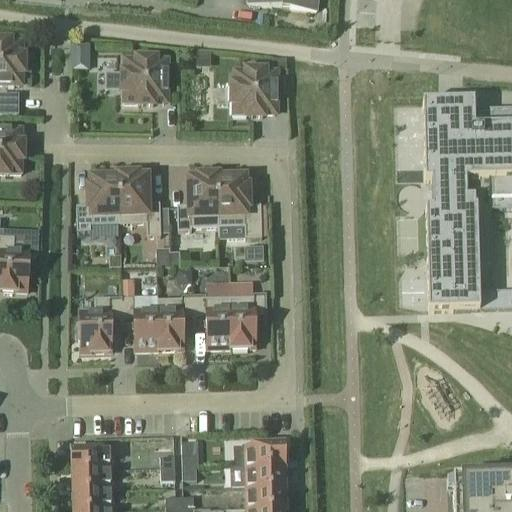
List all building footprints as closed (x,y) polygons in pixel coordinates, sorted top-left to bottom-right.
[(249,0),(249,8),(314,15),(315,0),(249,0)] [(0,88),(22,88),(22,76),(22,73),(22,64),(23,60),(20,60),(20,48),(9,48),(9,45),(6,45),(0,45),(0,88)] [(71,46),(70,71),(88,71),(89,47),(71,46)] [(123,91),(122,91),(122,94),(122,108),(137,108),(140,109),(140,108),(149,108),(149,109),(153,109),(153,106),(165,106),(165,66),(154,66),(154,63),(151,63),(139,63),(136,63),(136,65),(125,65),(125,76),(122,76),(122,79),(123,79),(123,91)] [(117,91),(117,74),(105,75),(105,91),(117,91)] [(232,103),(232,106),(232,120),(246,120),(250,120),(259,120),(262,120),(262,118),(274,118),(275,78),(264,77),(264,75),(261,75),(249,75),(249,74),(246,74),(246,77),(235,77),(235,88),(232,88),(232,91),(232,103)] [(0,118),(18,119),(18,98),(0,97),(0,118)] [(439,105),(422,105),(424,185),(431,185),(432,212),(425,212),(428,316),(479,314),(478,288),(492,287),(490,214),(511,213),(511,111),(474,113),(473,104),(439,105)] [(0,177),(5,178),(8,178),(21,178),(21,163),(22,163),(22,160),(21,160),(21,151),(22,151),(22,147),(19,147),(19,135),(0,135),(0,177)] [(121,179),(120,179),(118,179),(119,229),(146,228),(146,241),(160,241),(159,208),(147,208),(146,181),(137,181),(137,178),(133,178),(133,179),(121,179)] [(90,235),(90,229),(119,229),(118,179),(117,179),(99,180),(99,182),(90,182),(91,191),(88,191),(88,193),(89,209),(88,209),(88,210),(76,211),(76,236),(90,235)] [(191,235),(191,233),(217,232),(216,180),(214,180),(201,180),(197,180),(197,183),(188,183),(189,210),(176,211),(177,236),(191,235)] [(217,180),(216,180),(217,232),(244,231),(245,243),(261,242),(260,209),(247,210),(247,208),(247,193),(247,190),(244,190),(244,182),(235,182),(235,180),(217,180)] [(13,254),(14,242),(0,240),(0,294),(27,296),(27,282),(28,283),(29,267),(28,266),(29,255),(13,254)] [(155,253),(155,273),(169,272),(169,256),(169,253),(155,253)] [(169,256),(169,272),(179,272),(179,256),(169,256)] [(133,326),(134,356),(158,355),(157,314),(133,314),(133,302),(133,284),(120,284),(121,302),(122,326),(133,326)] [(266,322),(265,298),(253,299),(253,286),(230,287),(230,302),(229,302),(230,353),(255,353),(254,323),(266,322)] [(501,311),(511,310),(511,297),(500,298),(501,311)] [(182,324),(193,324),(193,300),(181,301),(181,303),(157,304),(157,314),(158,355),(183,354),(182,324)] [(205,324),(206,354),(230,353),(229,302),(205,303),(205,300),(193,300),(193,324),(205,324)] [(111,356),(110,326),(122,326),(121,302),(94,303),(94,315),(78,316),(79,328),(77,328),(78,344),(79,344),(79,357),(111,356)] [(244,471),(285,470),(284,449),(281,449),(281,443),(261,444),(261,450),(233,450),(233,471),(244,471)] [(70,455),(70,476),(111,475),(111,454),(70,455)] [(173,461),(159,462),(160,474),(174,473),(173,461)] [(181,461),(181,473),(196,473),(195,461),(181,461)] [(285,470),(244,471),(244,493),(283,492),(283,471),(285,471),(285,470)] [(174,485),(174,473),(160,474),(160,486),(174,485)] [(182,485),(196,485),(196,473),(181,473),(182,485)] [(70,477),(73,477),(73,498),(112,497),(111,475),(70,476),(70,477)] [(511,511),(511,482),(452,484),(452,511),(511,511)] [(244,493),(244,511),(283,511),(284,511),(283,492),(244,493)] [(112,511),(112,497),(73,498),(73,511),(112,511)] [(178,511),(179,502),(164,502),(164,511),(178,511)] [(192,511),(193,502),(179,502),(178,511),(192,511)]
